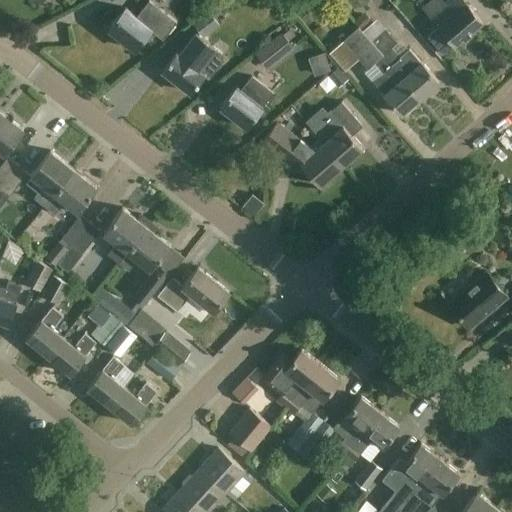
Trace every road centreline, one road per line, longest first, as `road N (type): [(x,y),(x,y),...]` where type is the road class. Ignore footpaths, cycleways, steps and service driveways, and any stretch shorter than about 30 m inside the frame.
road 1 (residential): [(305,286),(0,52)]
road 2 (residential): [(305,286),(511,100)]
road 3 (residential): [(511,444),(305,286)]
road 4 (residential): [(125,471),(305,286)]
road 5 (residential): [(0,370),(125,471)]
